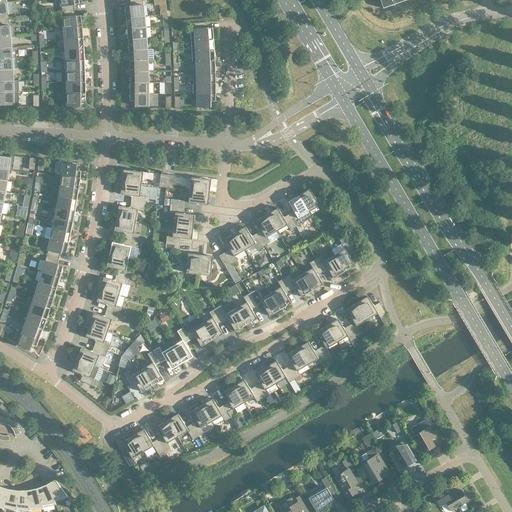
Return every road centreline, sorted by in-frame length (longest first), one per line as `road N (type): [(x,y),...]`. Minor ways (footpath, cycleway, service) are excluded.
road 1 (secondary): [(343,100),(511,386)]
road 2 (residential): [(304,318),(378,269),(362,215),(342,185),(320,167),(230,215)]
road 3 (secondary): [(511,330),(368,85)]
road 4 (residential): [(48,372),(70,327),(93,242),(108,135)]
road 5 (residential): [(304,318),(225,349),(155,405)]
road 6 (residential): [(155,405),(237,371),(304,318)]
road 7 (residential): [(108,135),(99,0)]
road 8 (residential): [(155,405),(112,423),(48,372)]
road 9 (residential): [(369,511),(472,450)]
